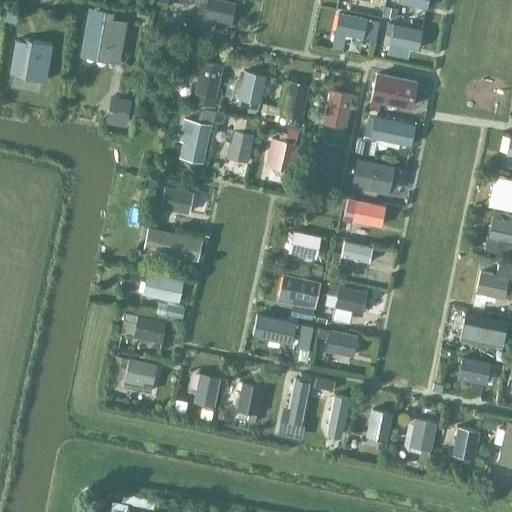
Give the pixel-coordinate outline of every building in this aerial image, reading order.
[(236,2),(227,0),(190,0),(190,2),(205,4),(202,18),(231,23),(236,2)] [(122,19),(106,16),(107,11),(88,7),(80,52),(97,55),(98,46),(117,50),(122,19)] [(338,11),(333,32),(362,38),(374,41),(378,22),(366,19),(367,17),(338,11)] [(393,24),(387,23),(386,32),(391,33),(389,43),(417,49),(422,29),(393,22),(393,24)] [(7,68),(12,68),(12,72),(44,77),(50,41),(17,36),(17,39),(11,38),(7,68)] [(216,97),(223,65),(201,60),(193,92),(216,97)] [(260,103),(266,75),(243,70),(237,98),(260,103)] [(417,80),(375,71),(367,108),(377,111),(379,102),(411,109),(417,80)] [(300,119),(308,85),(287,80),(280,115),(300,119)] [(141,86),(121,85),(120,99),(140,100),(141,86)] [(322,123),(334,125),(343,127),(345,122),(351,94),(329,89),(327,99),(322,123)] [(366,125),(371,126),(369,137),(398,142),(402,122),(374,115),(373,116),(368,115),(366,125)] [(231,129),(225,157),(247,161),(253,132),(252,132),(254,121),(234,116),(231,129)] [(204,152),(210,124),(209,123),(210,119),(201,117),(200,122),(188,120),(182,148),(204,152)] [(336,130),(335,137),(343,138),(345,132),(336,130)] [(287,136),(286,140),(274,138),(268,167),(290,172),(296,142),(296,138),(287,136)] [(330,146),(329,150),(317,148),(311,176),(333,181),(338,153),(337,152),(339,148),(330,146)] [(357,157),(351,184),(387,192),(392,164),(357,157)] [(511,179),(500,177),(496,197),(511,200),(511,179)] [(164,186),(164,187),(158,186),(156,195),(162,197),(160,208),(188,213),(192,192),(164,186)] [(384,206),(355,201),(350,200),(348,209),(353,210),(351,221),(380,227),(384,206)] [(511,221),(491,217),(487,238),(498,240),(496,251),(511,254),(511,221)] [(201,238),(183,235),(155,230),(148,228),(147,237),(153,239),(151,251),(179,256),(197,260),(201,238)] [(320,238),(320,237),(292,232),(287,252),(315,259),(317,250),(324,251),(326,243),(327,240),(320,238)] [(373,247),(343,241),(340,256),(369,263),(373,247)] [(479,271),(475,293),(503,300),(505,290),(511,291),(511,264),(500,262),(497,275),(479,271)] [(182,280),(174,278),(146,272),(146,274),(137,271),(136,281),(144,282),(141,294),(177,302),(182,280)] [(306,301),(311,281),(283,275),(278,295),(306,301)] [(323,294),(335,297),(334,307),(362,313),(366,292),(338,286),(338,284),(326,282),(323,294)] [(137,316),(125,313),(124,321),(135,323),(132,337),(161,343),(165,322),(137,316)] [(464,313),(459,339),(500,348),(505,322),(464,313)] [(255,314),(251,334),(291,342),(294,322),(255,314)] [(300,324),(298,334),(310,336),(312,326),(300,324)] [(321,338),(326,340),(324,351),(353,357),(357,335),(329,329),(328,330),(322,328),(321,338)] [(115,356),(111,376),(112,376),(112,377),(128,381),(152,386),(156,364),(127,358),(127,359),(115,356)] [(485,385),(489,363),(461,357),(456,378),(485,385)] [(192,401),(205,404),(203,418),(211,419),(214,406),(219,378),(198,373),(192,401)] [(293,378),(285,420),(300,423),(308,381),(293,378)] [(235,410),(249,413),(247,424),(253,425),(256,415),(257,415),(262,386),(241,382),(235,410)] [(332,394),(325,433),(340,436),(347,397),(332,394)] [(364,436),(380,440),(379,445),(384,446),(385,441),(386,441),(392,413),(371,408),(364,436)] [(408,446),(419,448),(418,454),(427,456),(428,451),(429,451),(435,422),(413,417),(408,446)] [(511,421),(505,420),(496,461),(511,464),(511,421)] [(451,454),(463,457),(462,464),(470,465),(471,459),(473,460),(479,431),(457,426),(451,454)]
